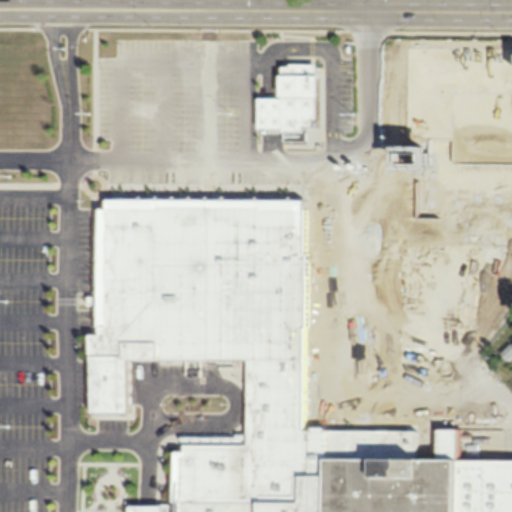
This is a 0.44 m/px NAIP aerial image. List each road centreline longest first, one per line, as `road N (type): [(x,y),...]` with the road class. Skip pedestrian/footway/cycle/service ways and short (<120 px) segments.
road 1 (secondary): [(8,8),(366,10)]
road 2 (residential): [(369,159),(366,10)]
road 3 (secondary): [(366,10),(511,11)]
